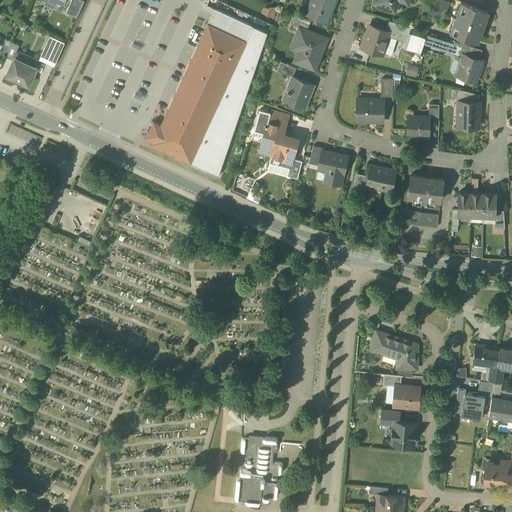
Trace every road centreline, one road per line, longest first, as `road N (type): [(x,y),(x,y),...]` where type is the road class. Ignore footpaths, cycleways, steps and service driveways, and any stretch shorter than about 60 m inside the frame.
road 1 (residential): [(357,256),(352,308),(437,338),(431,489),(447,500),(511,500)]
road 2 (tertiary): [(43,120),(357,256)]
road 3 (residential): [(356,0),(333,79),(333,126),(382,148),(488,158)]
road 4 (residential): [(504,0),(502,141),(488,158)]
road 5 (tertiary): [(363,257),(430,279),(511,287)]
road 6 (tertiary): [(511,270),(363,257)]
road 7 (residential): [(98,0),(43,120)]
